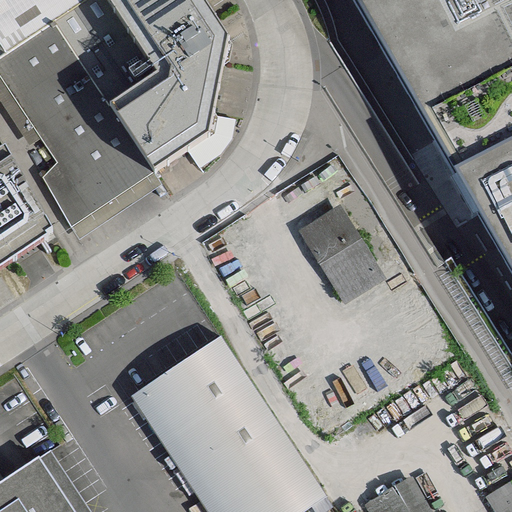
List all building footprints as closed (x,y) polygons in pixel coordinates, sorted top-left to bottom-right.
[(90,0),(0,0),(0,40),(9,54),(90,0)] [(203,0),(90,0),(9,54),(0,59),(0,74),(59,162),(46,177),(73,227),(213,139),(233,42),(203,0)] [(511,0),(346,0),(511,286),(511,0)] [(0,273),(57,237),(8,150),(0,155),(0,273)] [(343,207),(304,231),(348,303),(387,278),(343,207)] [(426,302),(296,372),(328,431),(458,361),(426,302)] [(307,511),(329,498),(225,338),(135,396),(210,511),(307,511)] [(92,511),(53,451),(0,486),(0,511),(92,511)] [(440,511),(419,472),(370,498),(378,511),(440,511)] [(500,511),(511,511),(511,480),(490,492),(500,511)]
